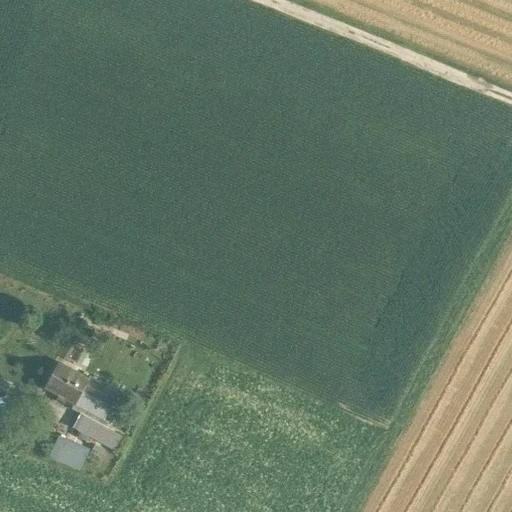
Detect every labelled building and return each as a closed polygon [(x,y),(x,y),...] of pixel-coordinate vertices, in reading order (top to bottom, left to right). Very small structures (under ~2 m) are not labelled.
[(86,381),(57,366),(43,392),(56,399),(65,403),(74,408),(80,396),(88,382),(86,381)] [(87,380),(86,381),(88,382),(80,396),(96,405),(105,389),(87,380)] [(141,381),(135,393),(149,401),(155,389),(141,381)] [(114,394),(105,389),(96,405),(80,396),(74,408),(99,422),(114,394)] [(65,403),(56,399),(52,405),(61,410),(65,403)] [(80,417),(73,432),(87,439),(111,451),(119,455),(127,440),(80,417)] [(111,451),(87,439),(72,469),(97,480),(111,451)]
